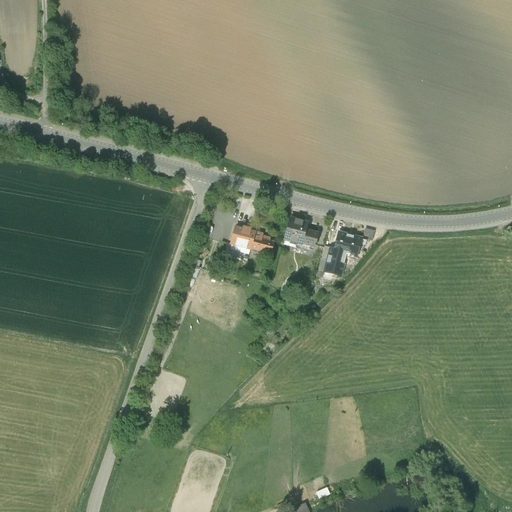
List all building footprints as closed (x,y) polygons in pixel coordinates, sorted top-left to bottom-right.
[(288,222),(283,242),(302,246),(307,229),(307,227),(288,222)] [(256,235),(233,228),(228,245),(251,252),(256,235)] [(307,229),(302,246),(313,249),(318,231),(307,229)] [(375,232),(364,229),(362,237),(372,240),(375,232)] [(362,238),(338,232),(333,248),(330,247),(323,273),(341,278),(347,257),(356,260),(362,238)] [(256,236),(252,250),(271,255),(274,241),(256,236)] [(242,262),(227,258),(223,269),(239,274),(242,262)] [(318,499),(329,494),(326,487),(315,492),(318,499)] [(294,507),(295,511),(308,511),(305,502),(294,507)]
